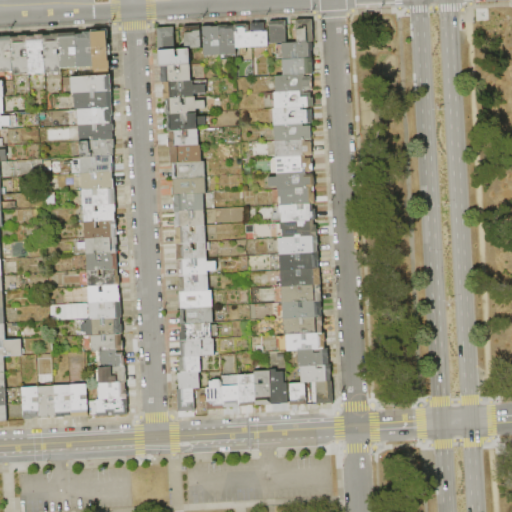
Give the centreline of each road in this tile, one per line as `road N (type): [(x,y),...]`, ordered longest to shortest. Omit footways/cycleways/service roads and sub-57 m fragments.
road 1 (residential): [(331,0),(360,511)]
road 2 (residential): [(441,423),(0,447)]
road 3 (residential): [(131,0),(156,439)]
road 4 (secondary): [(417,0),(441,423)]
road 5 (secondary): [(470,421),(446,0)]
